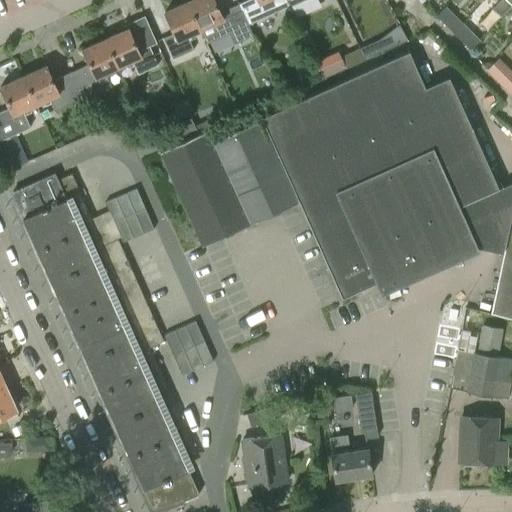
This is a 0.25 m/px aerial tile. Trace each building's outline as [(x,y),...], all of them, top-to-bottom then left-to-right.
[(220,13),(213,0),(191,0),(187,2),(200,30),(214,24),(220,37),(229,33),(234,44),(251,36),(237,4),(220,13)] [(247,0),(237,4),(251,36),(252,35),(247,24),(274,12),(268,0),(247,0)] [(511,6),(505,0),(499,0),(478,24),(488,32),(511,6)] [(191,50),(186,37),(200,30),(187,2),(164,13),(173,34),(162,39),(172,59),(191,50)] [(469,49),(480,38),(447,5),(436,15),(469,49)] [(129,28),(106,39),(119,67),(132,61),(138,74),(158,65),(149,45),(138,50),(129,28)] [(83,49),(89,63),(71,72),(83,99),(111,86),(105,73),(119,67),(106,39),(83,49)] [(383,51),(378,40),(359,48),(364,60),(383,51)] [(364,60),(359,48),(341,56),(346,68),(364,60)] [(409,51),(261,117),(299,202),(306,217),(342,298),(378,282),(382,289),(399,281),(429,268),(475,247),(457,206),(499,188),(449,76),(425,87),(409,51)] [(487,66),(511,90),(511,88),(511,72),(496,56),(487,66)] [(83,99),(71,72),(53,80),(46,65),(23,76),(36,105),(49,99),(56,112),(83,99)] [(22,111),(36,105),(23,76),(0,86),(9,107),(0,111),(0,140),(30,127),(22,111)] [(159,152),(198,135),(195,129),(191,119),(163,131),(165,136),(153,141),(158,152),(159,152)] [(220,125),(217,119),(203,125),(205,132),(220,125)] [(159,152),(202,245),(224,236),(275,212),(296,203),(259,121),(210,143),(205,132),(198,135),(159,152)] [(183,418),(150,347),(165,341),(119,238),(104,245),(72,175),(59,181),(54,173),(13,191),(135,463),(154,506),(181,497),(183,501),(200,493),(184,458),(198,452),(183,418)] [(125,193),(134,213),(145,209),(136,188),(125,193)] [(115,197),(124,218),(134,213),(125,193),(115,197)] [(104,202),(113,222),(124,218),(115,197),(104,202)] [(153,229),(145,209),(134,213),(143,233),(153,229)] [(143,233),(134,213),(124,218),(132,238),(143,233)] [(132,238),(124,218),(113,222),(122,242),(132,238)] [(511,247),(505,246),(504,253),(503,257),(511,258),(511,247)] [(511,258),(503,257),(500,268),(511,270),(511,258)] [(511,270),(500,268),(498,279),(511,282),(511,270)] [(495,291),(511,294),(511,282),(498,279),(495,291)] [(511,294),(495,291),(493,302),(511,306),(511,294)] [(490,314),(511,318),(511,306),(493,302),(490,314)] [(184,325),(193,346),(204,341),(195,321),(184,325)] [(193,346),(184,325),(174,330),(183,350),(193,346)] [(466,392),(507,399),(511,367),(511,359),(497,357),(502,328),(481,325),(476,352),(472,352),(466,392)] [(163,335),(172,355),(183,350),(174,330),(163,335)] [(213,361),(204,341),(193,346),(202,366),(213,361)] [(202,366),(193,346),(183,350),(191,371),(202,366)] [(191,371),(183,350),(172,355),(181,375),(191,371)] [(0,416),(15,409),(5,387),(0,389),(0,416)] [(370,391),(354,394),(360,432),(364,431),(365,438),(377,436),(377,435),(370,392),(370,391)] [(256,411),(246,414),(250,427),(280,417),(276,404),(256,411)] [(506,464),(507,440),(495,439),(496,418),(461,417),(460,443),(459,462),(506,464)] [(20,425),(11,429),(15,436),(23,432),(20,425)] [(264,489),(264,484),(271,483),(273,488),(281,487),(281,482),(287,481),(281,435),(242,440),(248,486),(254,486),(256,490),(264,489)] [(51,436),(25,437),(26,451),(52,449),(51,436)] [(11,444),(0,444),(0,456),(6,456),(12,452),(11,444)] [(335,480),(372,475),(367,448),(331,454),(335,480)] [(49,511),(46,500),(21,503),(22,511),(49,511)]
